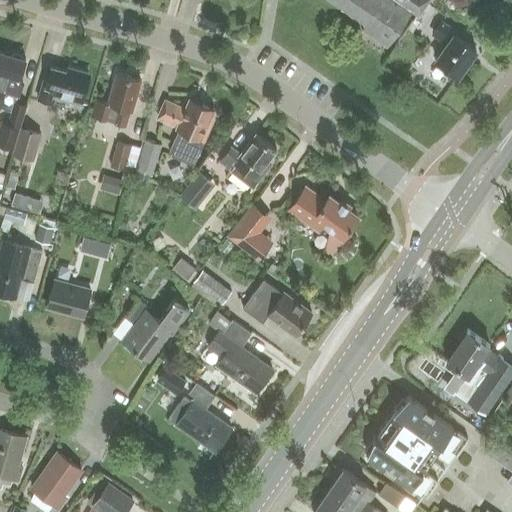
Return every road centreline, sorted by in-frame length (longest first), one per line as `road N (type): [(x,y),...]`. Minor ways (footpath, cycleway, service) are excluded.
road 1 (unclassified): [(447,217),(234,64),(29,0)]
road 2 (tertiary): [(248,511),(447,217)]
road 3 (residential): [(0,404),(76,431),(95,410),(89,367),(65,350),(0,335)]
